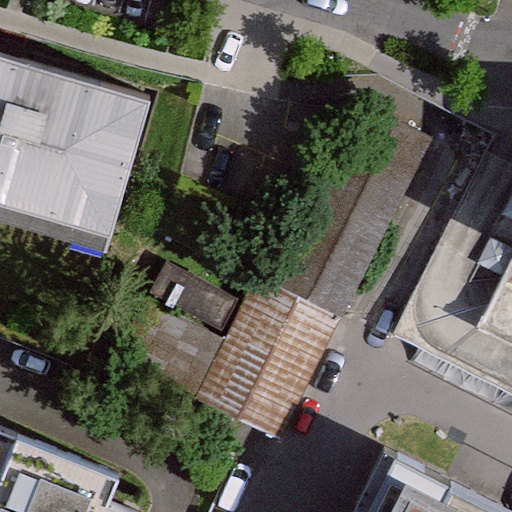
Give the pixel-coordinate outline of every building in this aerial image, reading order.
[(155,81),(0,38),(0,216),(109,246),(155,81)] [(344,319),(429,138),(357,104),(272,285),(344,319)] [(272,285),(247,273),(237,294),(165,260),(119,357),(195,393),(191,400),(276,440),(335,314),(272,285)] [(148,511),(160,483),(0,422),(0,511),(148,511)] [(511,511),(511,507),(388,444),(352,511),(511,511)]
